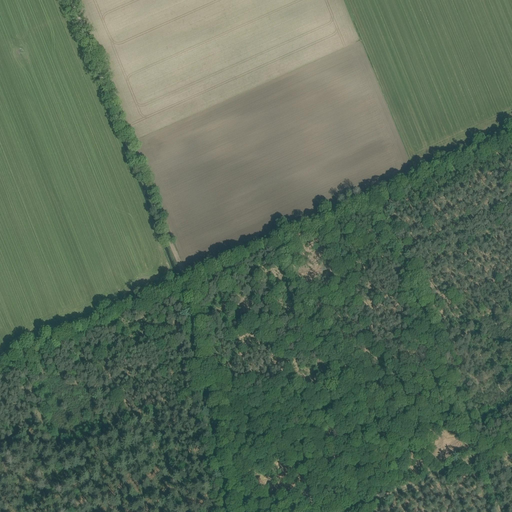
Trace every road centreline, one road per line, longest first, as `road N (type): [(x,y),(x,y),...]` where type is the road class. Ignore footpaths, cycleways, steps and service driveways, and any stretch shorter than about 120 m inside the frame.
road 1 (track): [(72,0),(186,276)]
road 2 (track): [(374,193),(476,457)]
road 3 (track): [(279,235),(355,507)]
road 4 (track): [(20,350),(175,281)]
road 5 (track): [(20,350),(69,511)]
road 6 (track): [(374,193),(511,130)]
road 7 (track): [(188,286),(212,416)]
road 8 (track): [(355,507),(476,457)]
